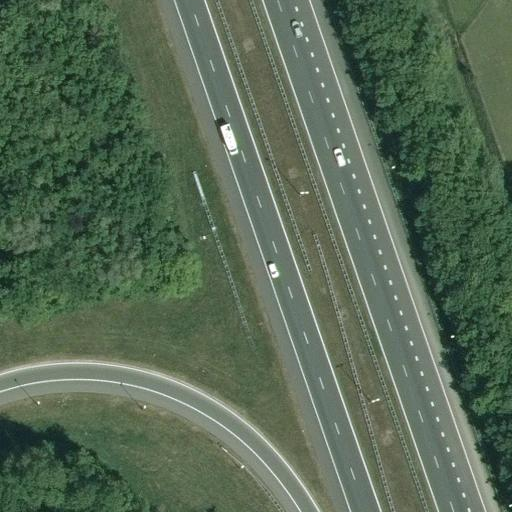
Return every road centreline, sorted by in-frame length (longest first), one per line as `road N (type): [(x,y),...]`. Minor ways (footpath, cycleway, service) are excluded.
road 1 (motorway): [(452,511),(275,0)]
road 2 (motorway): [(188,0),(364,511)]
road 3 (motorway): [(0,381),(110,374),(186,396),(278,466),(309,511)]
